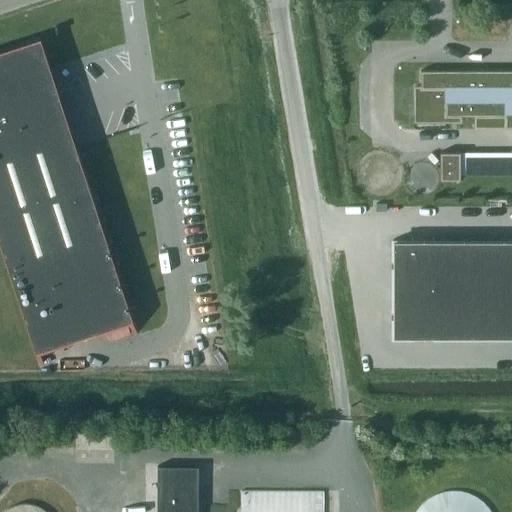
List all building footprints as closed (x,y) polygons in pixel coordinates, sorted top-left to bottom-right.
[(130,319),(55,91),(28,100),(15,61),(0,66),(0,242),(35,350),(130,319)] [(511,69),(419,69),(419,87),(444,87),(444,115),(511,115),(511,125),(511,69)] [(458,179),(458,151),(439,151),(439,179),(458,179)] [(511,239),(392,239),(392,336),(511,336),(511,239)] [(197,511),(199,467),(159,466),(158,511),(197,511)] [(242,489),(242,511),(324,511),(325,488),(242,489)] [(455,491),(452,491),(445,492),(441,493),(438,494),(433,496),(430,499),(426,501),(422,505),(419,509),(417,511),(492,511),(489,508),(486,503),(481,500),(477,497),(472,494),(469,493),(466,492),(463,491),(455,491)]
